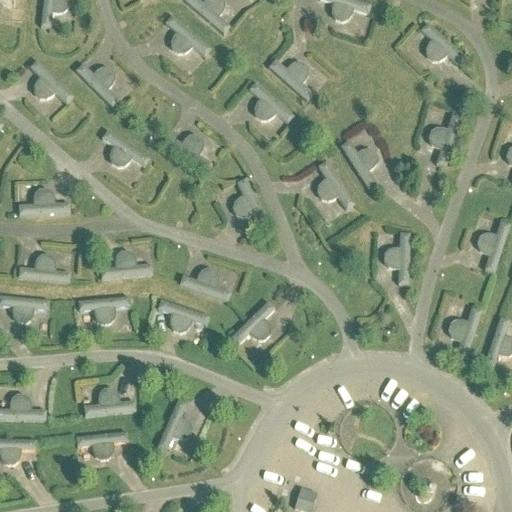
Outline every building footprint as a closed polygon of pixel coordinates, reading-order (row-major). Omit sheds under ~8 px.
[(24,10),(23,0),(10,0),(10,44),(20,44),(20,24),(34,24),(35,10),(24,10)] [(52,35),(54,20),(58,20),(64,19),(70,14),(70,6),(66,0),(65,0),(45,0),(41,34),(52,35)] [(203,8),(193,0),(191,0),(186,7),(225,41),(231,33),(220,23),(224,19),(226,14),(225,7),(218,2),(212,2),(206,5),(203,8)] [(369,21),(372,11),(335,0),(321,0),(320,6),(333,10),(332,14),(332,21),(335,26),(343,28),(349,26),(352,21),(354,16),(369,21)] [(433,0),(445,11),(456,0),(433,0)] [(212,55),(172,21),(165,30),(177,39),(174,43),(172,49),(172,55),(179,61),(186,61),(190,58),(194,53),(205,63),(212,55)] [(466,64),(428,29),(421,36),(432,46),(429,50),(426,56),(427,63),(433,68),(439,68),(444,66),(448,61),(460,71),(466,64)] [(409,79),(419,88),(429,78),(395,47),(389,54),(383,48),(376,56),(405,83),(409,79)] [(74,103),(38,66),(31,73),(41,84),(38,87),(35,93),(35,99),(41,105),(47,106),(53,103),(57,100),(66,111),(74,103)] [(287,76),(276,66),(269,74),(308,107),(315,99),(304,90),(307,87),(309,81),(309,74),(302,69),(295,69),(290,72),(287,76)] [(94,80),(84,70),(76,78),(113,113),(121,105),(110,96),(113,91),(116,86),(116,80),(110,74),(103,74),(97,77),(94,80)] [(295,122),(256,88),(249,95),(261,106),(257,111),(255,116),(256,122),(262,127),(268,127),(274,123),(277,120),(288,130),(295,122)] [(447,174),(462,125),(452,122),(448,136),(444,134),(437,134),(431,138),(429,145),(431,151),(436,155),(441,156),(437,170),(447,174)] [(151,165),(108,136),(102,144),(115,153),(112,157),(110,163),(112,169),(118,174),(125,173),(129,169),(133,165),(145,175),(151,165)] [(205,152),(204,145),(197,141),(191,142),(185,145),(182,149),(170,141),(164,151),(207,179),(213,170),(201,162),(203,158),(205,152)] [(403,141),(396,160),(408,165),(416,146),(403,141)] [(358,159),(350,147),(342,152),(369,195),(379,189),(370,178),(374,175),(378,170),(379,163),(374,157),(367,155),(361,157),(358,159)] [(355,210),(327,167),(319,173),(327,185),(322,188),(319,192),(318,199),(322,206),(328,208),(334,207),(339,204),(346,216),(355,210)] [(294,228),(316,220),(300,177),(287,182),(292,197),(284,200),(294,228)] [(269,231),(247,184),(238,189),(244,202),(239,204),(235,208),(233,215),(236,223),(242,225),(248,225),(254,222),(259,235),(269,231)] [(56,210),(56,206),(54,199),(49,195),(41,195),(35,200),(34,206),(34,211),(20,211),(20,222),(71,220),(71,209),(56,210)] [(494,280),(511,231),(501,227),(496,241),(493,240),(486,240),(480,243),(477,251),(480,257),(485,260),(489,262),(483,276),(494,280)] [(409,291),(411,240),(400,239),(400,254),(396,254),(390,255),(384,260),(384,268),(388,273),(394,276),(399,276),(400,291),(409,291)] [(466,246),(450,247),(452,285),(469,284),(466,246)] [(99,277),(100,288),(151,283),(150,274),(136,275),(135,270),(133,265),(127,260),(120,261),(115,265),(114,271),(114,277),(99,277)] [(365,296),(378,294),(371,261),(351,265),(356,286),(363,285),(365,296)] [(17,276),(16,287),(67,292),(68,282),(54,281),(54,276),(53,270),(48,265),(41,264),(35,267),(33,273),(32,278),(17,276)] [(219,288),(219,282),(217,277),(208,274),(202,277),(199,282),(198,287),(184,282),(180,292),(229,308),(233,297),(218,293),(219,288)] [(48,319),(48,308),(0,304),(0,314),(11,315),(11,320),(12,325),(17,331),(24,331),(30,328),(32,323),(33,317),(48,319)] [(128,316),(128,305),(77,310),(77,319),(92,318),(92,323),(95,328),(100,333),(108,332),(112,328),(114,322),(113,317),(128,316)] [(207,333),(210,323),(162,306),(158,316),(172,320),(171,324),(171,331),(174,337),(181,340),(188,337),(191,332),(193,328),(207,333)] [(265,347),(271,340),(272,334),(268,328),(265,325),(276,315),(269,308),(232,343),(239,350),(250,340),(253,344),(259,347),(265,347)] [(465,366),(482,317),(472,314),(467,328),(463,327),(458,326),(451,330),(448,337),(451,343),(457,347),(461,349),(455,362),(465,366)] [(510,363),(511,361),(511,343),(510,342),(506,341),(510,327),(501,324),(484,372),(495,375),(498,362),(504,363),(510,363)] [(326,403),(383,419),(387,405),(330,389),(326,403)] [(121,409),(121,404),(118,398),(113,394),(105,395),(100,400),(99,406),(99,411),(85,412),(86,423),(137,418),(136,408),(121,409)] [(32,417),(32,412),(31,405),(26,401),(18,401),(13,405),(11,411),(10,416),(0,415),(0,426),(47,427),(47,417),(32,417)] [(184,446),(191,443),(194,436),(191,429),(187,425),(182,423),(188,410),(179,406),(158,453),(168,457),(173,444),(177,445),(184,446)] [(115,454),(115,450),(129,449),(128,438),(77,444),(78,454),(93,452),(93,456),(95,463),(101,467),(109,466),(114,461),(115,454)] [(37,457),(37,447),(0,445),(0,456),(0,460),(2,466),(6,471),(15,471),(20,467),(22,461),(22,456),(37,457)] [(394,511),(406,511),(404,500),(392,503),(394,511)] [(265,501),(262,511),(281,511),(282,504),(265,501)]
